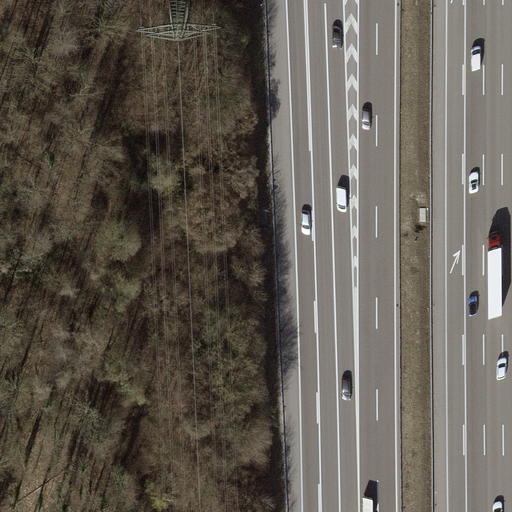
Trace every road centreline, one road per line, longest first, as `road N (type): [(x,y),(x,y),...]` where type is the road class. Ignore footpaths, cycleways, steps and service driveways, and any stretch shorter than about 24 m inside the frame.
road 1 (motorway): [(495,511),(494,0)]
road 2 (motorway): [(325,0),(330,150),(357,369)]
road 3 (motorway): [(378,0),(377,148),(357,369)]
road 4 (motorway): [(357,369),(359,511)]
